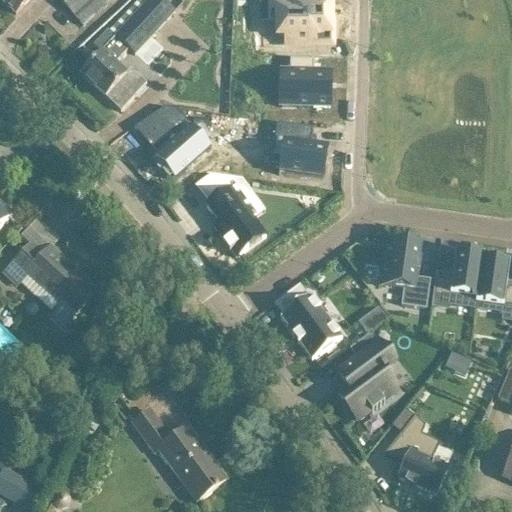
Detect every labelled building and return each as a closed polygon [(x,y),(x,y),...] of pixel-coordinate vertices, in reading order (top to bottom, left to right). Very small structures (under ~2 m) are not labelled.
[(30,0),(0,0),(0,1),(16,16),(30,0)] [(57,0),(82,27),(111,0),(57,0)] [(102,53),(80,76),(121,113),(147,85),(130,70),(126,75),(116,66),(129,52),(134,57),(136,55),(146,64),(148,65),(164,47),(154,38),(176,14),(161,0),(140,0),(109,33),(107,31),(94,46),(102,53)] [(273,0),(273,6),(278,6),(278,24),(278,37),(284,37),(284,45),(305,45),(305,42),(333,42),(333,21),(330,21),(330,8),(314,8),(314,4),(314,0),(273,0)] [(281,73),(280,108),(329,110),(331,75),(313,74),(314,62),(290,62),(289,74),(281,73)] [(208,153),(190,132),(183,138),(161,112),(148,121),(155,130),(146,138),(168,164),(167,165),(169,168),(166,171),(174,180),(173,181),(174,183),(208,153)] [(311,150),(313,131),(292,127),(289,145),(284,145),(279,177),(306,180),(306,177),(322,180),(327,152),(311,150)] [(266,238),(234,195),(246,187),(242,182),(210,177),(195,189),(209,208),(206,210),(218,226),(214,230),(236,260),(266,238)] [(0,227),(11,215),(0,204),(0,227)] [(387,244),(380,288),(403,291),(401,307),(426,310),(430,282),(415,280),(416,276),(418,276),(420,265),(418,265),(420,249),(387,244)] [(75,272),(52,251),(51,250),(42,259),(30,247),(12,267),(2,276),(17,290),(21,286),(52,314),(47,319),(61,332),(73,318),(97,293),(77,275),(79,273),(76,271),(75,272)] [(436,275),(433,297),(450,299),(449,304),(475,308),(476,308),(482,261),(483,261),(483,258),(456,254),(452,277),(436,275)] [(475,308),(475,310),(502,314),(503,308),(511,308),(511,290),(506,289),(509,265),(483,261),(482,261),(476,308),(475,308)] [(312,363),(342,341),(310,297),(308,299),(300,287),(275,306),(283,317),(280,319),(312,363)] [(346,387),(336,395),(356,422),(370,412),(372,414),(384,405),(382,402),(397,391),(394,387),(384,375),(387,373),(384,370),(394,363),(384,351),(385,351),(379,343),(375,345),(368,336),(350,350),(357,359),(343,370),(337,375),(346,387)] [(511,374),(509,374),(498,402),(511,407),(511,408),(510,414),(511,414),(511,374)] [(401,436),(384,456),(405,466),(399,480),(436,497),(448,471),(430,464),(439,444),(421,436),(425,428),(405,411),(392,428),(401,436)] [(172,442),(150,413),(133,426),(155,455),(159,453),(199,506),(226,482),(188,430),(172,442)] [(94,433),(103,422),(93,415),(84,426),(94,433)] [(511,457),(503,479),(511,482),(511,457)] [(0,497),(25,511),(27,511),(40,489),(4,469),(0,475),(0,497)] [(60,496),(59,497),(58,498),(57,498),(56,500),(55,501),(55,502),(55,504),(55,505),(55,506),(56,508),(57,509),(58,510),(59,510),(60,511),(62,511),(63,511),(65,511),(66,510),(67,509),(68,508),(69,507),(69,506),(70,505),(70,503),(70,502),(69,501),(69,499),(68,498),(67,497),(66,497),(64,496),(63,496),(61,496),(60,496)]
